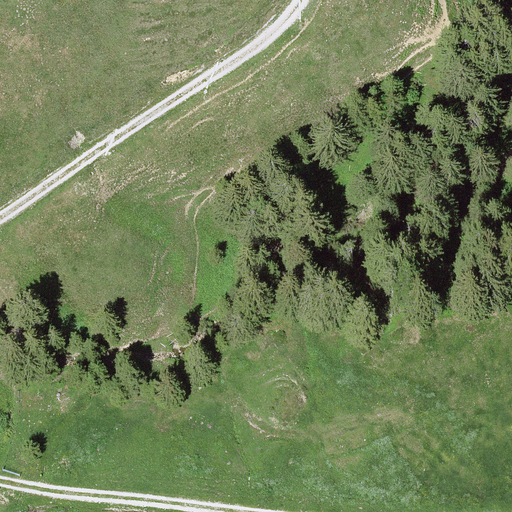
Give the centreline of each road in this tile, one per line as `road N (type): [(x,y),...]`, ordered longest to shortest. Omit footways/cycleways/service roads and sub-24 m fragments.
road 1 (track): [(0,216),(256,46),(301,0)]
road 2 (track): [(242,511),(0,479)]
